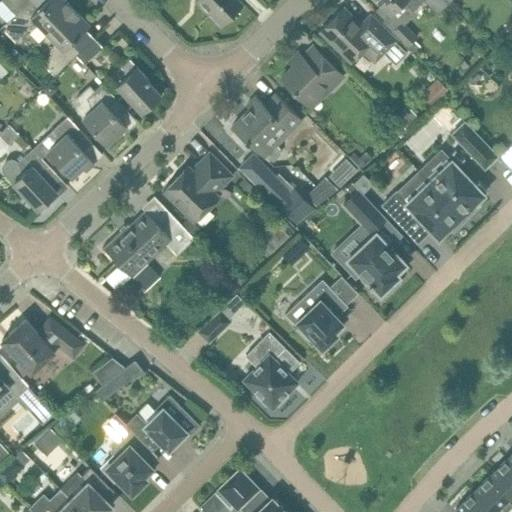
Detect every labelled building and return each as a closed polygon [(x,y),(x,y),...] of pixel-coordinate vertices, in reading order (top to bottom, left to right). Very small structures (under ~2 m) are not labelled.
[(1,0),(15,14),(29,0),(1,0)] [(40,25),(47,32),(73,7),(65,0),(29,0),(15,14),(29,28),(40,25)] [(239,0),(195,0),(210,14),(212,12),(222,23),(220,25),(221,26),(243,3),(239,0)] [(377,0),(391,13),(403,0),(413,9),(422,0),(377,0)] [(51,79),(76,54),(90,42),(82,35),(84,31),(90,25),(73,7),(47,32),(54,40),(47,65),(46,66),(48,68),(44,72),(51,79)] [(343,7),(320,30),(334,44),(351,61),(363,49),(374,60),(383,51),(395,63),(407,51),(395,40),(384,29),(370,15),(360,25),(343,7)] [(403,22),(399,25),(390,16),(386,15),(382,19),(414,51),(418,46),(413,41),(418,36),(403,22)] [(94,37),(90,42),(76,54),(85,63),(103,46),(94,37)] [(311,107),(343,75),(313,45),(304,54),(300,49),(299,50),(304,54),(281,77),(311,107)] [(129,58),(121,66),(123,69),(125,78),(117,85),(142,112),(161,94),(149,81),(150,80),(129,58)] [(0,74),(2,76),(8,70),(0,61),(0,74)] [(118,117),(127,109),(102,83),(95,90),(90,84),(75,98),(76,108),(83,116),(82,117),(102,139),(109,147),(123,134),(121,131),(126,126),(118,117)] [(259,98),(232,125),(264,157),(265,156),(269,159),(274,159),(280,154),(280,148),(277,144),(302,119),(276,93),(265,104),(259,98)] [(56,142),(48,150),(72,177),(84,166),(86,169),(94,162),(84,151),(93,144),(79,129),(67,115),(51,130),(54,133),(56,142)] [(498,155),(465,121),(452,133),(485,168),(498,155)] [(10,122),(2,131),(0,132),(0,135),(8,144),(20,133),(10,122)] [(18,162),(14,159),(9,159),(5,162),(3,165),(3,170),(5,174),(40,211),(52,201),(49,198),(57,191),(49,182),(57,174),(33,147),(18,162)] [(188,164),(163,190),(194,221),(220,196),(216,192),(233,174),(209,151),(192,168),(188,164)] [(275,177),(252,155),(242,167),(297,224),(315,207),(278,174),(275,177)] [(474,204),(485,193),(451,158),(428,180),(465,219),(477,207),(474,204)] [(326,178),(308,195),(317,204),(337,189),(326,178)] [(465,219),(428,180),(406,201),(396,190),(382,204),(405,227),(417,215),(439,237),(449,227),(453,230),(465,219)] [(374,229),(386,217),(359,188),(343,203),(363,224),(353,233),(363,243),(343,263),(355,276),(360,272),(370,282),(369,283),(372,286),(373,285),(381,293),(384,290),(387,293),(399,281),(396,278),(399,275),(396,272),(406,263),(374,229)] [(177,254),(194,238),(154,195),(142,206),(145,210),(129,225),(128,223),(102,247),(115,262),(117,260),(131,276),(166,243),(177,254)] [(294,232),(280,217),(258,240),(254,244),(268,258),(272,254),(289,237),(294,232)] [(302,241),(294,249),(301,257),(310,248),(302,241)] [(313,338),(322,348),(337,334),(335,331),(343,323),(337,315),(348,305),(322,278),(285,313),(295,324),(297,321),(304,328),(302,330),(311,340),(313,338)] [(219,309),(198,329),(209,341),(230,320),(219,309)] [(20,360),(12,366),(21,376),(29,370),(31,372),(55,351),(53,349),(59,344),(73,356),(83,343),(50,316),(40,329),(42,330),(39,333),(25,318),(1,339),(20,360)] [(286,392),(297,381),(289,373),(300,361),(269,330),(245,355),(256,366),(244,378),(258,393),(256,395),(266,405),(269,403),(272,407),(276,403),(278,405),(289,395),(286,392)] [(21,376),(12,366),(0,352),(0,394),(8,387),(16,396),(29,385),(21,376)] [(134,357),(123,366),(115,373),(123,383),(143,368),(134,357)] [(126,422),(153,450),(161,442),(168,449),(183,434),(186,437),(184,439),(185,440),(200,424),(169,393),(154,408),(155,409),(157,408),(159,410),(147,422),(137,411),(126,422)] [(125,423),(127,425),(111,441),(111,451),(114,454),(100,467),(114,481),(118,478),(132,492),(146,478),(144,475),(152,467),(144,458),(152,450),(153,451),(153,450),(126,422),(125,423)] [(511,496),(511,462),(507,458),(490,474),(511,496)] [(16,473),(7,464),(0,471),(0,474),(7,481),(16,473)] [(77,471),(60,488),(84,511),(105,511),(112,505),(101,495),(110,486),(90,466),(81,476),(77,471)] [(287,511),(272,496),(256,511),(246,500),(259,488),(240,467),(218,488),(237,508),(239,507),(243,511),(287,511)] [(511,496),(490,474),(473,491),(493,511),(502,511),(511,503),(511,496)] [(49,499),(43,492),(29,507),(33,511),(84,511),(60,488),(49,499)] [(458,511),(493,511),(473,491),(455,509),(458,511)]
